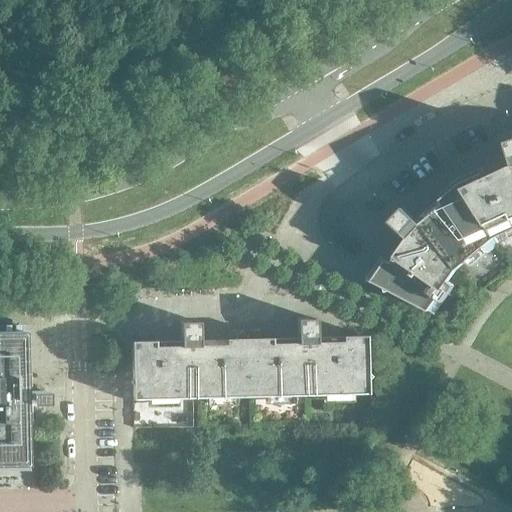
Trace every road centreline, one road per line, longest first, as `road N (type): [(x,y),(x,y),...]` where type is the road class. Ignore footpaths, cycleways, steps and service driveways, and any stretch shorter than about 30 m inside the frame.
road 1 (secondary): [(0,238),(79,237),(135,224),(193,199),(322,121)]
road 2 (secondary): [(302,86),(129,184),(78,200),(0,205)]
road 3 (secondary): [(322,121),(511,6)]
road 4 (secondary): [(452,0),(302,86)]
road 5 (residential): [(364,183),(437,133),(511,103)]
road 6 (residential): [(87,502),(80,369)]
